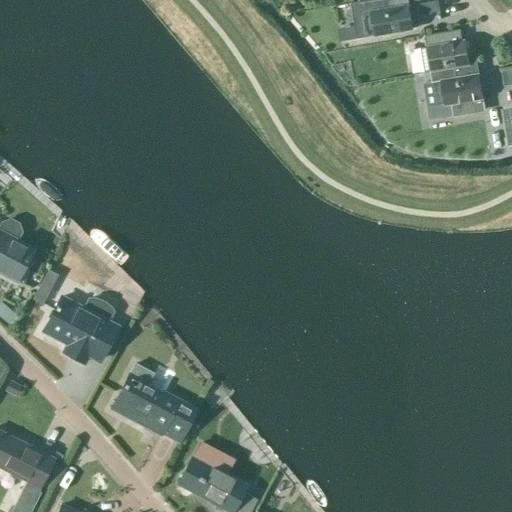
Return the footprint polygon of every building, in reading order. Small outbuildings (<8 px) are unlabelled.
[(359,2),(350,3),(356,38),(414,28),(410,5),(386,9),(384,0),(367,0),(360,1),(359,2)] [(358,0),(359,1),(359,2),(360,1),(367,0),(384,0),(386,9),(410,5),(409,0),(358,0)] [(439,8),(419,12),(421,23),(441,20),(439,8)] [(426,47),(420,48),(424,72),(429,71),(429,70),(454,66),(456,79),(479,75),(479,74),(477,62),(470,63),(466,40),(461,41),(459,29),(424,35),(426,47)] [(431,81),(423,83),(427,107),(449,103),(451,115),(480,111),(478,98),(484,98),(480,75),(480,74),(479,74),(479,75),(456,79),(454,66),(429,70),(429,71),(431,81)] [(503,82),(511,80),(511,68),(501,70),(503,82)] [(0,272),(15,280),(16,278),(23,282),(30,271),(27,269),(31,263),(25,260),(31,249),(17,241),(22,232),(19,223),(10,218),(1,221),(0,222),(0,272)] [(46,294),(41,292),(36,293),(34,298),(35,303),(40,305),(45,304),(47,299),(46,294)] [(82,308),(59,296),(42,330),(74,348),(70,356),(83,362),(87,355),(97,360),(101,362),(120,326),(107,319),(111,311),(110,310),(109,308),(106,305),(103,303),(101,301),(99,300),(97,300),(93,299),(90,298),(87,298),(82,308)] [(156,369),(153,374),(134,364),(129,375),(128,374),(110,408),(159,434),(160,432),(178,441),(194,410),(177,401),(177,400),(160,391),(169,375),(156,369)] [(41,453),(0,431),(0,467),(25,481),(9,511),(30,511),(40,493),(36,492),(51,462),(39,456),(41,453)] [(192,457),(178,484),(220,506),(220,505),(230,510),(229,511),(249,511),(256,499),(241,492),(245,485),(214,469),(221,455),(200,443),(192,457)]
